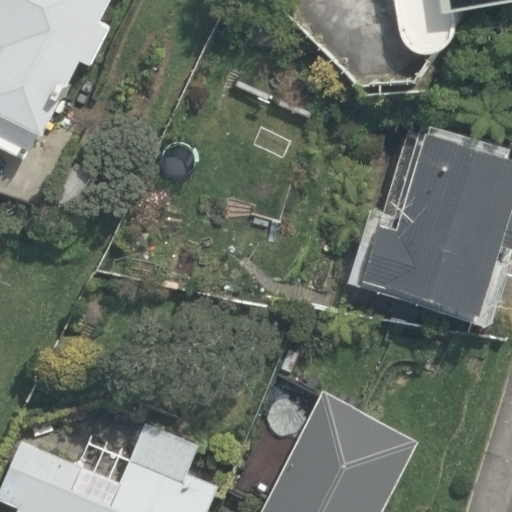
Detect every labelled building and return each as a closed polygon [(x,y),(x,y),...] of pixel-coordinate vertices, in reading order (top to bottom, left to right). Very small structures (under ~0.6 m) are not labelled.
[(0,124),(69,154),(133,0),(0,0),(0,51),(13,57),(0,87),(0,124)] [(511,0),(401,0),(407,48),(408,50),(409,53),(411,56),(412,58),(414,60),(416,62),(418,64),(420,66),(423,68),(425,69),(428,70),(430,71),(433,72),(436,73),(439,73),(442,73),(445,73),(447,73),(450,72),(453,72),(456,71),(458,69),(461,68),(463,66),(466,65),(468,62),(470,60),(471,58),(473,56),(474,53),(475,50),(477,48),(477,45),(478,42),(478,39),(511,35),(511,0)] [(511,280),(511,166),(416,134),(363,293),(493,337),(511,280)] [(402,511),(428,456),(321,409),(275,511),(402,511)] [(222,511),(230,494),(195,479),(211,443),(154,418),(139,453),(86,430),(72,463),(26,443),(0,503),(0,510),(4,511),(222,511)]
